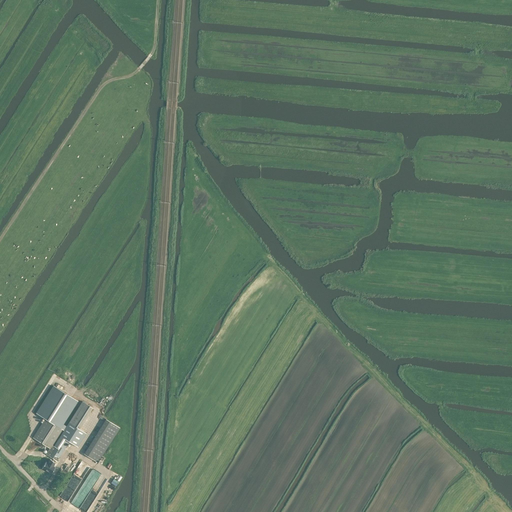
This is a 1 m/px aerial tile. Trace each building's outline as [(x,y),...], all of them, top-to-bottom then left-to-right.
[(78,447),(87,434),(80,429),(93,408),(82,401),(66,427),(63,424),(78,401),(55,386),(37,414),(46,419),(33,438),(50,449),(46,455),(57,461),(70,442),(78,447)] [(108,406),(112,399),(101,393),(98,400),(108,406)] [(85,454),(98,463),(120,428),(106,419),(85,454)] [(64,461),(70,465),(74,458),(68,455),(64,461)] [(56,463),(50,460),(48,463),(46,462),(42,468),(52,474),(56,468),(54,467),(56,463)] [(75,496),(98,511),(103,504),(80,488),(75,496)]
